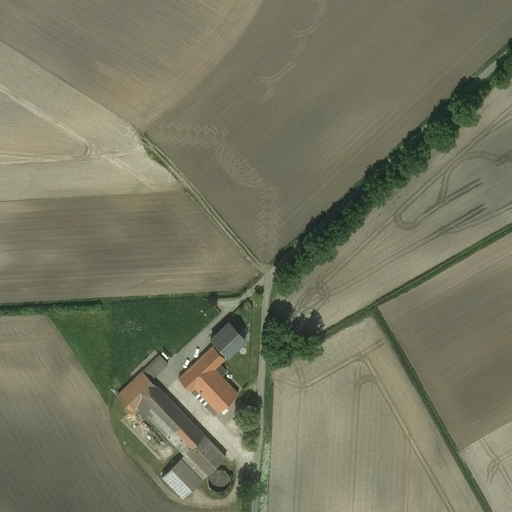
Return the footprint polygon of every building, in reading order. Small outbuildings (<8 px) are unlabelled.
[(229,322),(211,338),(215,343),(212,346),(225,359),(246,340),(229,322)] [(225,359),(212,346),(179,378),(214,415),(237,394),(214,369),(225,359)] [(151,380),(168,364),(160,355),(117,396),(131,411),(137,405),(131,399),(151,380)] [(206,476),(225,457),(151,380),(131,399),(137,405),(206,476)] [(202,480),(180,458),(161,476),(183,498),(202,480)]
